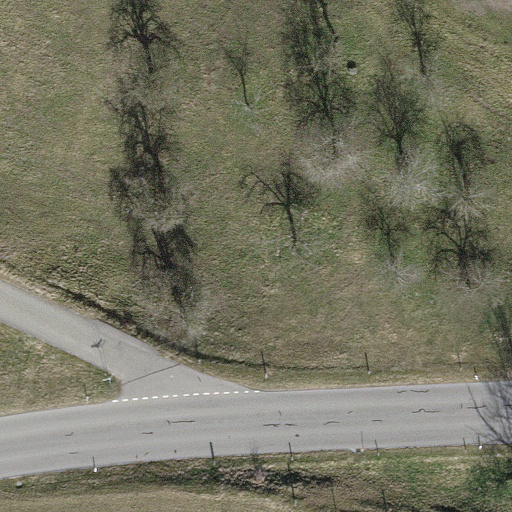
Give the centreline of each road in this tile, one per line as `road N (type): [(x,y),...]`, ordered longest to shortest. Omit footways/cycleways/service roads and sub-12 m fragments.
road 1 (tertiary): [(511,412),(220,424)]
road 2 (unclassified): [(0,298),(146,368),(220,424)]
road 3 (tertiary): [(220,424),(0,450)]
